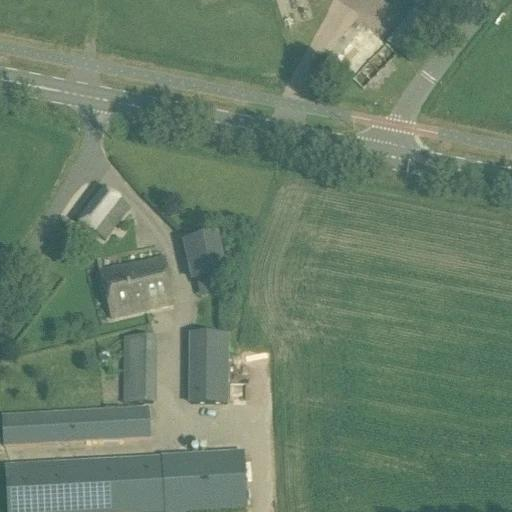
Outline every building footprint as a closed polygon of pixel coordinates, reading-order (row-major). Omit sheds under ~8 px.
[(410,64),(441,25),(418,7),(387,46),(410,64)] [(364,93),(398,58),(366,27),(333,62),(364,93)] [(104,244),(130,210),(96,184),(70,218),(104,244)] [(218,237),(183,245),(192,285),(227,277),(218,237)] [(108,321),(174,307),(165,260),(98,275),(108,321)] [(228,338),(193,337),(192,406),(227,407),(228,338)] [(123,406),(155,406),(155,340),(122,340),(123,406)] [(4,450),(152,440),(150,409),(2,419),(4,450)] [(207,511),(247,510),(244,455),(6,468),(8,511),(207,511)]
